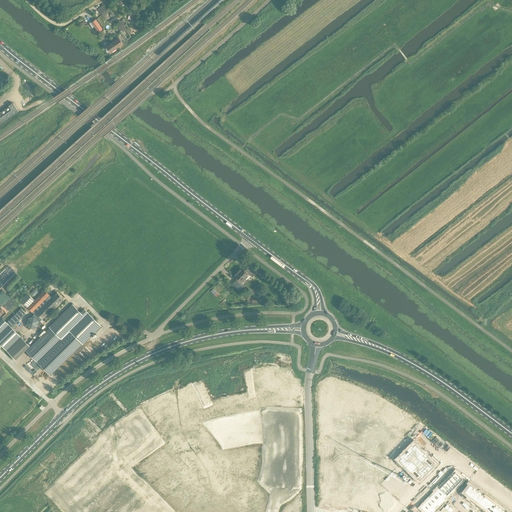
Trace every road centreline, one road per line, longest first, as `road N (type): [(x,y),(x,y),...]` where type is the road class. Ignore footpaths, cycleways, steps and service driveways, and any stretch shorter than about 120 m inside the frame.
road 1 (primary): [(250,237),(0,44)]
road 2 (secondary): [(260,329),(192,339),(126,366),(76,402),(0,477)]
road 3 (residential): [(326,511),(333,388),(398,418),(448,461)]
road 4 (primary): [(511,433),(414,364),(359,340)]
road 5 (unclassified): [(153,336),(250,237)]
